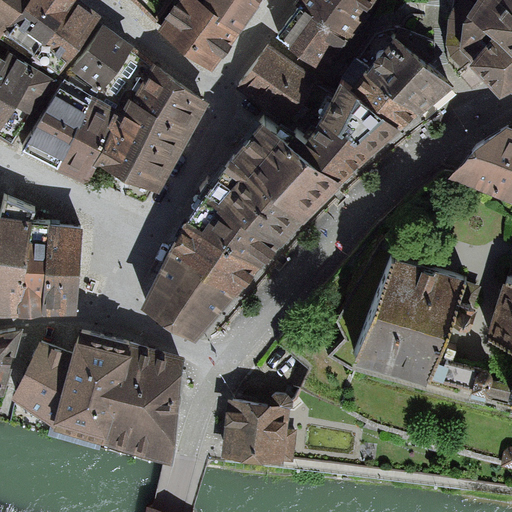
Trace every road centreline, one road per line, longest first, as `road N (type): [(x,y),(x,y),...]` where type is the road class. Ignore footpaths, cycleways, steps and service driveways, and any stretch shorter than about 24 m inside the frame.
road 1 (residential): [(219,373),(299,276),(407,167),(511,108)]
road 2 (residential): [(156,229),(0,152)]
road 3 (residential): [(219,89),(89,0)]
road 4 (residential): [(156,229),(213,129),(219,89)]
road 5 (residential): [(172,511),(219,373)]
road 6 (residential): [(0,326),(125,323)]
